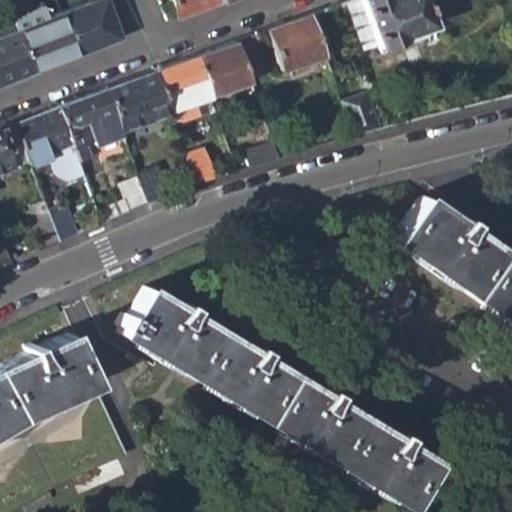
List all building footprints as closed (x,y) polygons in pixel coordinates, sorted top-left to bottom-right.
[(13,28),(29,70),(77,51),(117,35),(103,0),(83,0),(45,15),(41,7),(35,9),(34,5),(8,15),(9,18),(13,28)] [(214,0),(169,0),(175,15),(214,0)] [(359,0),(343,0),(362,48),(375,43),(359,0)] [(359,0),(375,43),(398,35),(401,42),(415,37),(413,30),(431,23),(423,0),(359,0)] [(326,32),(317,9),(306,13),(314,36),(326,32)] [(264,28),(278,67),(321,54),(314,36),(306,13),(264,28)] [(9,18),(0,21),(0,32),(2,32),(13,28),(9,18)] [(0,82),(29,70),(13,28),(2,32),(0,32),(0,82)] [(234,39),(246,75),(261,70),(251,41),(256,39),(253,32),(234,39)] [(332,49),(326,32),(314,36),(321,54),(332,49)] [(193,54),(207,93),(247,78),(246,75),(234,39),(193,54)] [(152,69),(165,108),(192,98),(207,93),(193,54),(152,69)] [(113,112),(119,130),(167,112),(165,108),(152,69),(103,86),(113,112)] [(70,142),(78,162),(89,157),(84,145),(92,142),(88,129),(95,125),(93,119),(113,112),(103,86),(56,104),(70,142)] [(336,99),(349,135),(378,128),(364,89),(336,99)] [(192,98),(165,108),(167,112),(170,122),(197,113),(192,98)] [(10,122),(24,158),(25,161),(43,154),(62,146),(70,142),(56,104),(10,122)] [(10,122),(0,125),(14,161),(24,158),(10,122)] [(0,169),(15,163),(14,161),(0,125),(0,169)] [(241,149),(247,165),(275,157),(270,140),(241,149)] [(43,154),(50,172),(66,180),(82,173),(78,162),(70,142),(62,146),(43,154)] [(211,177),(202,149),(182,156),(192,183),(211,177)] [(116,185),(122,201),(126,210),(144,202),(136,178),(116,185)] [(418,195),(388,237),(511,325),(511,260),(460,224),(459,226),(457,225),(461,219),(455,215),(451,221),(449,219),(450,217),(418,195)] [(26,205),(43,246),(55,241),(45,214),(39,199),(26,205)] [(100,220),(126,210),(122,201),(96,211),(100,220)] [(73,232),(64,207),(45,214),(55,241),(73,232)] [(5,254),(8,262),(14,259),(11,251),(5,254)] [(118,324),(115,329),(391,498),(420,456),(391,438),(390,440),(388,438),(391,432),(383,426),(379,433),(377,432),(378,430),(319,393),(318,394),(316,393),(320,387),(313,383),(309,389),(308,389),(309,388),(250,351),(249,352),(247,351),(251,344),(244,340),(241,346),(239,345),(240,344),(181,308),(180,310),(178,308),(181,302),(175,298),(171,304),(169,303),(170,302),(142,285),(125,314),(119,310),(113,321),(118,324)] [(0,431),(47,407),(90,387),(64,332),(33,345),(34,347),(31,348),(28,341),(22,344),(24,351),(21,352),(21,350),(0,359),(0,431)] [(93,385),(90,387),(47,407),(0,431),(0,510),(9,505),(37,490),(70,472),(122,451),(103,407),(93,385)]
